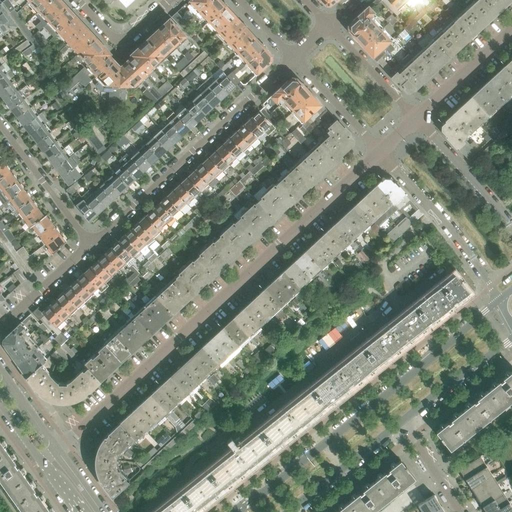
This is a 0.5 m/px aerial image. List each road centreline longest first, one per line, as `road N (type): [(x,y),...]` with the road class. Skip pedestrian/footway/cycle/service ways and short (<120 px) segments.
road 1 (residential): [(56,447),(379,154)]
road 2 (secondary): [(498,302),(237,511)]
road 3 (residential): [(89,245),(291,59)]
road 4 (residential): [(379,154),(439,217),(498,302)]
road 5 (residential): [(89,245),(0,125)]
road 6 (residential): [(511,230),(416,117)]
road 7 (secondary): [(401,424),(511,336)]
road 8 (secondary): [(292,511),(401,424)]
road 9 (residential): [(291,59),(379,154)]
road 10 (residential): [(416,117),(511,29)]
road 11 (residential): [(416,117),(328,24)]
road 12 (residential): [(77,0),(114,39),(126,40),(168,0)]
road 13 (residential): [(0,327),(89,245)]
